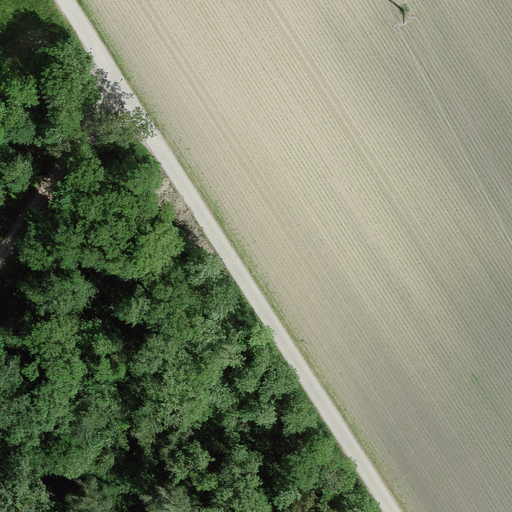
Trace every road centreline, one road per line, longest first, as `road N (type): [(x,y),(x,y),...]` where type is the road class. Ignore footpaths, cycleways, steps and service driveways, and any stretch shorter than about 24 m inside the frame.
road 1 (track): [(66,0),(393,511)]
road 2 (track): [(0,250),(124,89)]
